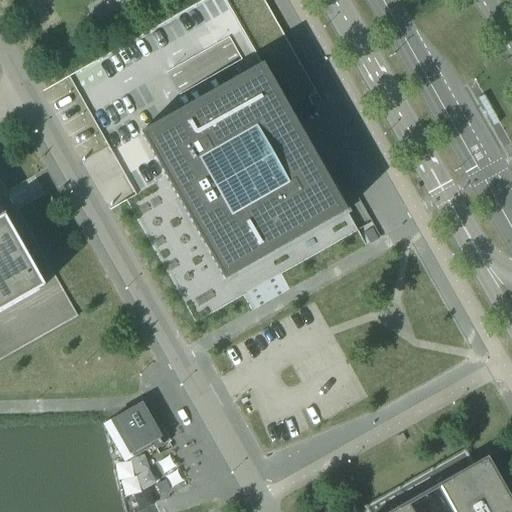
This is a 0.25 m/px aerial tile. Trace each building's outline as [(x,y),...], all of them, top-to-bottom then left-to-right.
[(310,148),(300,131),(299,130),(297,126),(288,110),(301,103),(307,99),(308,99),(310,98),(316,95),(316,94),(262,0),(203,0),(67,77),(68,78),(107,147),(107,148),(111,155),(112,154),(111,152),(115,150),(122,161),(123,162),(144,150),(145,151),(150,160),(151,162),(135,171),(125,177),(123,175),(134,196),(125,201),(126,202),(136,220),(195,324),(242,297),(251,312),(288,291),(289,290),(280,275),(356,232),(357,232),(357,231),(356,231),(346,212),(344,208),(324,172),(316,160),(317,159),(318,158),(319,157),(319,156),(319,154),(319,153),(319,152),(319,151),(318,149),(317,149),(316,148),(315,147),(314,147),(312,147),(311,147),(310,148)] [(0,181),(0,360),(77,317),(17,212),(6,193),(0,181)] [(369,245),(377,240),(371,229),(363,234),(369,245)] [(168,442),(169,442),(160,426),(159,427),(155,429),(154,430),(143,411),(142,410),(141,411),(138,406),(115,419),(115,418),(114,418),(102,425),(122,460),(135,453),(134,452),(151,442),(153,447),(155,450),(163,446),(168,442)] [(511,511),(511,502),(486,458),(473,465),(465,450),(363,508),(365,511),(511,511)]
